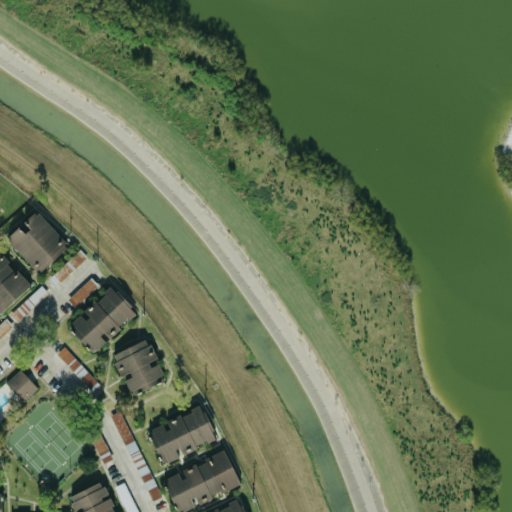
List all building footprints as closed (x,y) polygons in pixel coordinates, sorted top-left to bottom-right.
[(69,246),(37,211),(21,225),(5,239),(37,274),(69,246)] [(0,313),(0,314),(31,286),(0,251),(0,313)] [(66,327),(92,355),(135,314),(109,287),(66,327)] [(0,336),(16,321),(9,314),(0,322),(0,336)] [(110,354),(120,378),(123,377),(130,395),(164,381),(147,339),(110,354)] [(5,383),(23,402),(37,388),(19,369),(5,383)] [(216,439),(200,405),(146,431),(162,465),(216,439)] [(176,511),(240,487),(225,451),(179,470),(180,473),(162,479),(175,511),(176,511)] [(114,511),(101,481),(69,496),(75,511),(114,511)] [(241,511),(235,498),(227,502),(228,505),(210,511),(241,511)]
